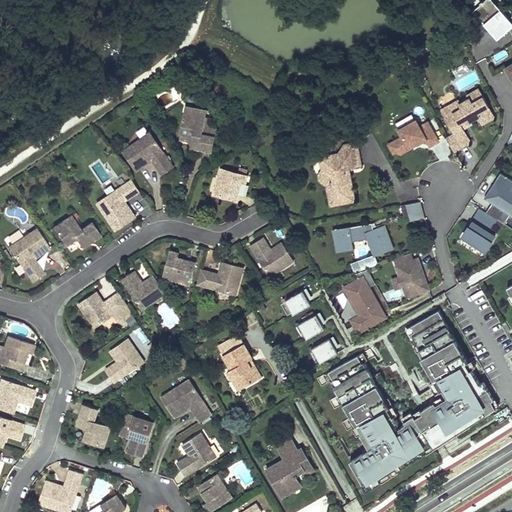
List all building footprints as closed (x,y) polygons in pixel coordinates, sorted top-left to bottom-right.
[(492,36),(495,34),(500,39),(507,33),(511,42),(511,19),(506,23),(486,1),(481,6),(480,5),(477,7),(478,8),(472,13),(480,22),(478,24),(485,33),(488,31),(492,36)] [(470,15),(478,24),(480,22),(472,13),(470,15)] [(495,44),(500,39),(495,34),(492,36),(488,31),(485,33),(495,44)] [(511,65),(503,71),(511,86),(511,65)] [(469,98),(480,92),(478,89),(468,95),(469,98)] [(495,117),(480,92),(469,98),(460,103),(452,108),(454,113),(447,117),(456,133),(447,138),(455,151),(471,142),(464,129),(462,126),(471,121),(479,117),(483,124),(495,117)] [(454,113),(452,108),(460,103),(458,100),(442,109),(447,117),(454,113)] [(206,112),(185,107),(184,114),(205,118),(206,112)] [(184,114),(180,135),(183,136),(192,137),(192,142),(190,148),(212,152),(215,136),(207,134),(208,129),(210,119),(205,118),(184,114)] [(417,132),(413,126),(397,135),(401,142),(387,150),(391,157),(396,154),(398,158),(423,144),(427,150),(436,146),(425,128),(417,132)] [(131,150),(125,154),(137,171),(148,164),(147,162),(151,159),(161,175),(172,168),(150,135),(130,148),(131,150)] [(337,152),(357,148),(355,141),(343,143),(337,152)] [(320,179),(325,183),(326,182),(331,204),(355,199),(348,166),(360,164),(357,148),(337,152),(327,154),(328,162),(321,164),(322,169),(318,174),(320,179)] [(328,162),(327,154),(319,156),(321,164),(328,162)] [(217,196),(239,202),(241,195),(245,197),(248,185),(249,185),(251,176),(247,175),(248,171),(240,169),(239,173),(224,168),(217,196)] [(511,214),(511,213),(511,190),(511,189),(511,179),(501,173),(492,186),(496,189),(495,191),(491,188),(485,197),(493,202),(487,212),(497,219),(505,224),(511,214)] [(137,216),(133,210),(129,204),(127,206),(125,202),(128,199),(139,192),(141,191),(134,179),(115,192),(108,197),(99,202),(113,223),(116,222),(120,227),(137,216)] [(103,190),(108,197),(115,192),(110,186),(103,190)] [(419,202),(400,206),(403,217),(408,216),(409,222),(424,219),(419,202)] [(487,212),(481,209),(478,214),(493,224),(497,219),(487,212)] [(84,247),(93,241),(102,235),(93,221),(82,228),(73,214),(55,226),(67,244),(77,237),(84,247)] [(493,224),(478,214),(473,221),(489,231),(493,224)] [(487,251),(496,236),(489,231),(473,222),(464,236),(487,251)] [(372,224),(333,231),(337,253),(353,250),(352,242),(368,239),(374,256),(393,249),(384,226),(373,230),(372,224)] [(38,253),(39,254),(39,255),(50,248),(39,230),(33,233),(32,232),(11,246),(34,280),(45,272),(34,256),(38,253)] [(295,263),(289,253),(283,244),(273,250),(266,238),(252,246),(271,277),(295,263)] [(171,249),(164,276),(191,284),(197,262),(180,257),(181,251),(171,249)] [(414,261),(411,254),(393,260),(394,262),(403,259),(405,264),(414,261)] [(374,256),(351,265),(354,274),(366,270),(364,263),(376,259),(374,256)] [(366,270),(378,265),(376,259),(364,263),(366,270)] [(424,282),(419,268),(421,268),(418,259),(414,261),(405,264),(403,259),(394,262),(400,278),(403,287),(407,298),(429,290),(426,281),(424,282)] [(237,295),(241,282),(244,270),(224,264),(220,274),(203,269),(199,285),(237,295)] [(137,271),(124,280),(144,309),(167,294),(155,275),(145,282),(137,271)] [(386,318),(369,288),(376,285),(368,271),(357,275),(360,280),(345,288),(360,316),(358,324),(363,331),(373,325),(372,323),(375,321),(375,322),(376,323),(377,323),(386,318)] [(403,287),(400,278),(392,280),(396,289),(403,287)] [(312,304),(308,297),(311,296),(306,288),(286,300),(294,314),(312,304)] [(98,293),(80,306),(95,329),(115,315),(119,321),(132,312),(119,293),(105,303),(98,293)] [(360,354),(327,373),(339,395),(341,394),(345,402),(344,403),(352,417),(353,417),(357,425),(356,425),(371,452),(365,455),(363,452),(350,461),(367,491),(381,481),(380,479),(396,468),(398,471),(426,453),(424,450),(440,440),(442,442),(455,434),(453,431),(468,421),(470,424),(496,407),(484,387),(483,388),(472,369),(471,369),(467,362),(468,362),(452,333),(449,335),(446,329),(449,328),(439,310),(411,325),(415,331),(411,333),(414,338),(418,345),(421,351),(418,352),(425,363),(427,362),(430,368),(428,369),(435,381),(437,380),(439,383),(436,384),(440,391),(443,390),(447,398),(436,404),(435,402),(421,410),(423,413),(416,417),(414,415),(404,421),(406,424),(398,429),(395,426),(399,423),(395,415),(393,416),(384,400),(385,399),(379,387),(386,383),(380,372),(373,376),(360,354)] [(325,328),(322,321),(324,320),(320,312),(299,324),(307,338),(325,328)] [(358,324),(360,316),(352,321),(359,333),(363,331),(358,324)] [(412,339),(414,338),(411,333),(415,331),(411,325),(406,329),(412,339)] [(7,335),(0,356),(0,361),(20,368),(26,350),(30,352),(33,343),(7,335)] [(339,352),(335,346),(338,344),(334,336),(313,348),(321,362),(339,352)] [(230,338),(218,343),(221,349),(233,344),(230,338)] [(128,340),(118,346),(109,352),(116,362),(105,369),(114,383),(143,363),(128,340)] [(254,361),(246,346),(224,358),(232,371),(228,374),(233,382),(237,379),(243,391),(259,382),(248,364),(252,362),(254,361)] [(252,362),(248,364),(259,382),(263,380),(252,362)] [(16,400),(29,405),(34,390),(0,378),(0,408),(12,412),(16,400)] [(171,394),(167,396),(164,398),(175,415),(186,408),(185,406),(189,403),(201,421),(213,413),(190,378),(169,392),(171,394)] [(237,379),(233,382),(239,393),(243,391),(237,379)] [(82,404),(75,424),(87,428),(83,439),(103,446),(110,426),(98,421),(101,411),(82,404)] [(130,438),(128,444),(126,451),(141,456),(145,444),(147,437),(152,422),(126,413),(119,434),(130,438)] [(4,434),(11,436),(18,439),(23,424),(0,416),(0,445),(0,446),(4,434)] [(453,431),(455,434),(470,424),(468,421),(453,431)] [(202,431),(192,437),(183,443),(190,454),(178,462),(186,474),(217,455),(202,431)] [(289,436),(275,444),(278,451),(293,442),(289,436)] [(424,450),(426,453),(442,442),(440,440),(424,450)] [(275,464),(265,470),(278,492),(297,483),(293,476),(302,471),(305,475),(313,471),(305,457),(298,461),(294,453),(298,451),(293,442),(278,451),(284,462),(277,466),(275,464)] [(301,450),(298,451),(294,453),(298,461),(305,457),(301,450)] [(380,479),(381,481),(398,471),(396,468),(380,479)] [(45,480),(39,499),(46,502),(45,504),(68,511),(69,511),(82,473),(69,469),(63,488),(58,487),(58,484),(45,480)] [(205,504),(207,508),(210,511),(233,497),(218,473),(198,485),(209,501),(205,504)] [(297,483),(278,492),(281,497),(300,488),(297,483)] [(121,511),(126,509),(117,495),(104,504),(108,510),(104,511),(121,511)] [(26,511),(31,501),(24,499),(20,511),(24,511),(26,511)]
